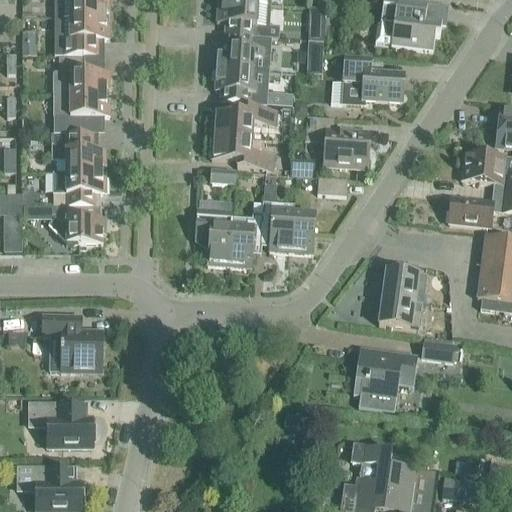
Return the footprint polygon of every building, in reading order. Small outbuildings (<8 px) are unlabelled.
[(53,0),(53,21),(69,21),(106,21),(106,15),(109,15),(108,0),(53,0)] [(317,0),(317,12),(325,12),(327,12),(328,2),(328,0),(317,0)] [(384,0),(380,26),(377,25),(375,45),(391,47),(390,49),(432,55),(434,39),(439,40),(441,24),(425,21),(427,6),(384,0)] [(268,27),(269,20),(269,8),(257,7),(217,4),(216,26),(240,28),(239,40),(240,40),(270,42),(278,42),(279,27),(268,27)] [(69,21),(53,21),(53,60),(58,60),(61,60),(84,60),(98,60),(98,43),(103,43),(109,43),(109,27),(106,27),(106,21),(69,21)] [(324,45),(324,33),(308,33),(308,45),(324,45)] [(216,72),(252,75),(267,76),(270,42),(240,40),(239,51),(217,49),(216,72)] [(307,61),(321,62),(322,46),(308,46),(307,61)] [(58,76),(53,76),(53,98),(69,98),(106,98),(106,93),(109,93),(109,76),(103,76),(96,76),(84,76),(84,60),(61,60),(58,60),(58,76)] [(370,61),(345,60),(342,107),(363,109),(364,104),(401,107),(403,77),(369,75),(370,61)] [(235,107),(265,109),(266,98),(267,76),(252,75),(216,72),(214,95),(236,96),(236,97),(235,107)] [(69,98),(53,98),(53,120),(53,137),(84,137),(84,120),(103,120),(109,120),(109,104),(106,104),(106,98),(69,98)] [(292,99),(283,99),(283,111),(291,111),(292,99)] [(293,120),(306,121),(307,113),(302,107),(294,107),(293,120)] [(214,116),(213,140),(251,143),(252,127),(275,129),(276,114),(241,112),(240,118),(214,116)] [(511,152),(511,114),(500,113),(495,151),(511,152)] [(306,121),(305,145),(325,147),(323,170),(367,173),(369,136),(351,135),(351,138),(332,136),(333,122),(306,121)] [(22,124),(22,137),(35,137),(35,126),(30,126),(30,124),(22,124)] [(53,137),(51,137),(51,162),(65,163),(65,175),(102,175),(102,170),(105,170),(105,153),(95,153),(95,137),(84,137),(53,137)] [(250,158),(251,143),(213,140),(211,163),(237,165),(236,172),(271,174),(272,160),(250,158)] [(464,158),(461,184),(494,188),(493,197),(511,199),(511,162),(506,162),(464,158)] [(3,178),(15,178),(15,166),(3,166),(3,178)] [(235,176),(210,174),(209,187),(234,189),(235,176)] [(65,175),(53,175),(53,210),(55,210),(81,210),(95,210),(95,198),(100,198),(105,198),(105,181),(102,181),(102,175),(65,175)] [(347,184),(318,181),(317,198),(346,200),(347,184)] [(22,197),(22,209),(34,209),(34,192),(22,192),(22,197)] [(22,197),(7,197),(7,218),(22,218),(22,209),(22,197)] [(451,202),(448,228),(490,232),(492,216),(511,218),(511,199),(493,197),(492,206),(451,202)] [(264,203),(263,214),(261,245),(269,246),(268,255),(290,257),(293,217),(294,205),(264,203)] [(33,223),(33,210),(23,210),(23,222),(33,223)] [(55,221),(49,228),(66,244),(66,248),(102,248),(102,238),(105,238),(105,222),(81,222),(81,210),(55,210),(55,221)] [(229,271),(232,217),(232,215),(197,213),(195,245),(208,245),(206,269),(229,271)] [(261,245),(263,214),(251,213),(251,219),(232,217),(229,271),(251,272),(253,248),(261,248),(261,245)] [(293,217),(290,257),(312,258),(315,219),(293,217)] [(511,242),(485,239),(477,303),(481,303),(480,313),(511,317),(511,242)] [(22,244),(3,244),(3,256),(22,256),(22,244)] [(379,284),(377,301),(382,302),(388,303),(415,306),(416,294),(423,295),(425,280),(415,279),(416,271),(398,268),(397,277),(391,276),(385,275),(384,284),(379,284)] [(377,301),(374,318),(379,319),(378,329),(418,334),(420,320),(419,320),(421,307),(415,306),(388,303),(382,302),(377,301)] [(81,321),(43,320),(42,341),(51,341),(50,375),(60,376),(60,377),(81,377),(84,372),(101,373),(102,340),(85,340),(82,335),(80,335),(81,321)] [(423,346),(421,362),(452,366),(455,350),(423,346)] [(360,355),(356,384),(362,385),(359,400),(365,401),(363,412),(358,411),(357,412),(393,418),(398,390),(412,393),(416,370),(417,364),(417,361),(361,353),(360,353),(360,355)] [(30,408),(30,430),(48,430),(48,452),(92,452),(92,449),(94,449),(94,433),(92,433),(92,422),(86,422),(86,408),(30,408)] [(356,483),(351,511),(429,511),(434,476),(416,474),(389,470),(391,454),(354,449),(352,466),(377,469),(375,486),(356,483)] [(469,466),(467,478),(479,480),(481,468),(469,466)] [(74,486),(74,472),(18,472),(18,494),(36,494),(36,511),(82,511),(83,497),(80,497),(80,486),(74,486)] [(479,507),(482,487),(471,486),(445,483),(442,503),(468,506),(479,507)]
